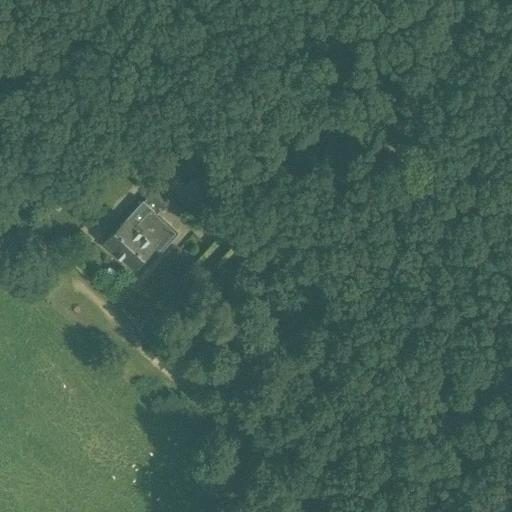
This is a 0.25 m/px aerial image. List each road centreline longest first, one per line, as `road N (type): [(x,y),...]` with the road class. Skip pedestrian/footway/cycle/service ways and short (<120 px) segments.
road 1 (unclassified): [(236,511),(470,0)]
road 2 (track): [(30,250),(268,448)]
